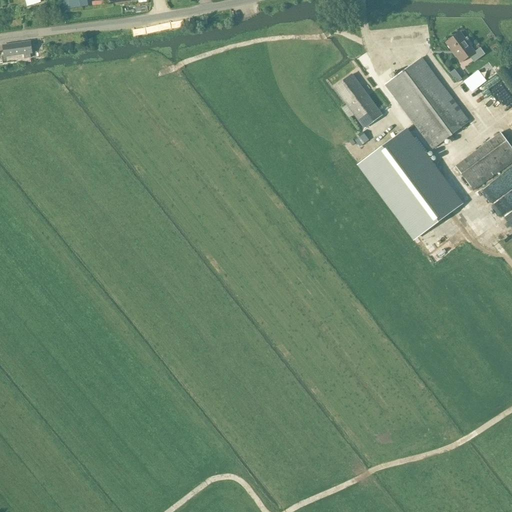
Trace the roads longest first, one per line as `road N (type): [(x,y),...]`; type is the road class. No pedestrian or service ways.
road 1 (track): [(511,258),(376,86),(361,0)]
road 2 (unclassified): [(260,0),(0,39)]
road 3 (track): [(285,511),(381,460),(461,437),(511,403)]
road 4 (track): [(165,511),(232,470),(277,511)]
